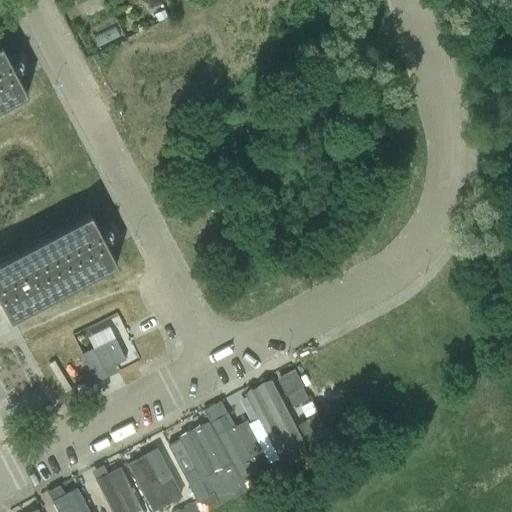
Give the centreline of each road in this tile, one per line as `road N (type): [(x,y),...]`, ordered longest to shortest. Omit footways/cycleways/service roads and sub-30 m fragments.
road 1 (residential): [(211,360),(368,291),(430,234),(445,128),(409,0)]
road 2 (residential): [(211,360),(29,0)]
road 3 (residential): [(0,474),(211,360)]
